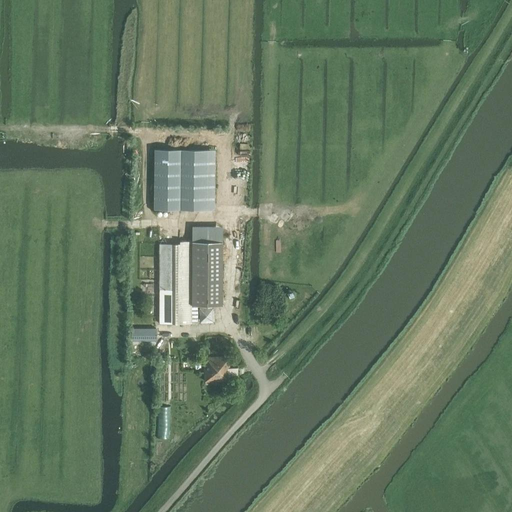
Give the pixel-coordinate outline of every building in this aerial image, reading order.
[(155,149),(154,209),(214,209),(215,149),(155,149)] [(192,243),(190,243),(158,243),(160,323),(191,322),(191,305),(222,305),(223,242),(192,241),(192,243)] [(156,340),(156,328),(132,328),(132,341),(156,340)] [(205,356),(205,381),(229,380),(229,377),(238,377),(238,367),(229,367),(230,357),(205,356)] [(171,406),(160,406),(159,437),(170,437),(171,406)]
